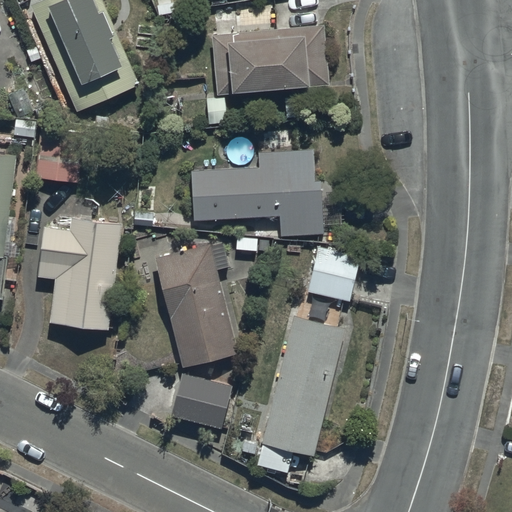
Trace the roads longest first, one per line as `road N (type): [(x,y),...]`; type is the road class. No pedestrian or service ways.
road 1 (tertiary): [(406,511),(433,425),(461,281),(464,58)]
road 2 (residential): [(0,408),(210,511)]
